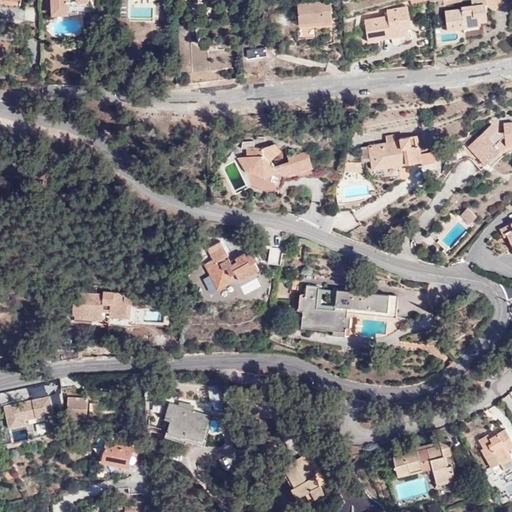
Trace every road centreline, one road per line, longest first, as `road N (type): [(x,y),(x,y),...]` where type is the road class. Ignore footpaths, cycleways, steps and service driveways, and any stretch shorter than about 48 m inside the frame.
road 1 (residential): [(504,310),(492,294),(294,224),(182,204),(150,190),(106,139),(7,113)]
road 2 (residential): [(511,66),(111,96),(39,93),(17,99),(7,113)]
road 3 (residential): [(0,380),(247,360),(285,362),(355,386)]
road 4 (residential): [(355,386),(354,429),(380,435),(470,409),(511,380)]
road 5 (residential): [(355,386),(397,393),(441,380),(474,356),(504,310)]
